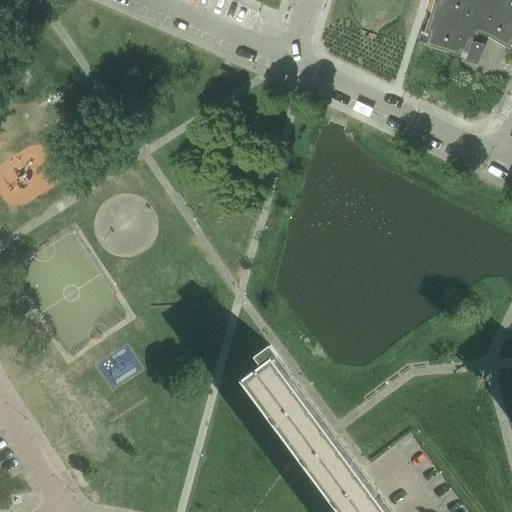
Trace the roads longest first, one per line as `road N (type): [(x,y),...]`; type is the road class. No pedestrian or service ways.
road 1 (residential): [(496,155),(283,55)]
road 2 (residential): [(283,55),(153,0)]
road 3 (residential): [(61,511),(0,402)]
